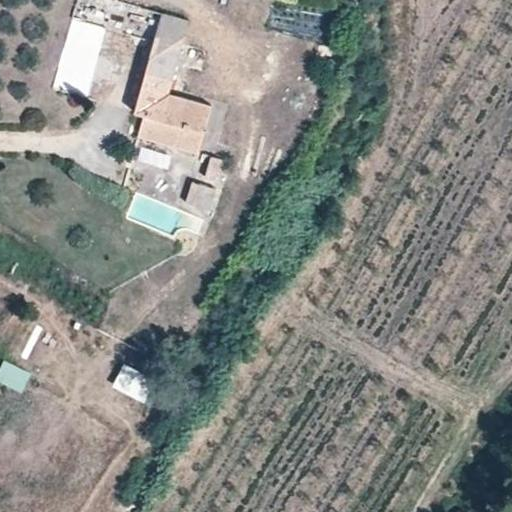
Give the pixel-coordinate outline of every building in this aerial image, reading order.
[(329,34),(331,8),(276,4),(274,31),(329,34)] [(165,14),(149,71),(174,78),(190,21),(165,14)] [(200,149),(212,105),(170,93),(174,78),(149,71),(138,111),(148,114),(144,128),(143,133),(200,149)] [(224,163),(208,158),(202,175),(219,180),(224,163)] [(215,190),(201,185),(195,203),(210,207),(215,190)] [(34,309),(29,321),(55,332),(60,321),(34,309)] [(10,352),(22,361),(37,338),(24,330),(10,352)] [(1,358),(0,359),(0,383),(17,392),(27,371),(1,358)] [(120,360),(109,383),(149,402),(160,379),(120,360)]
